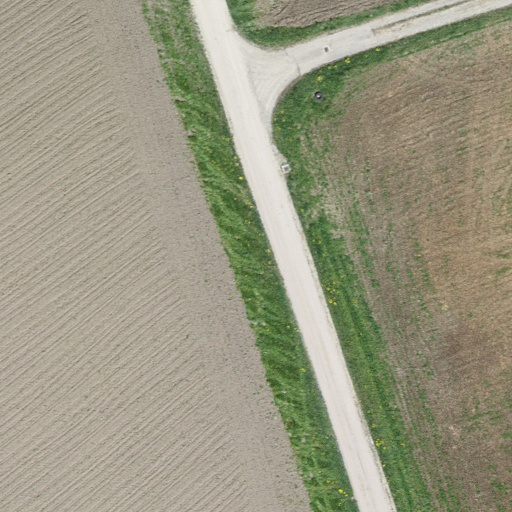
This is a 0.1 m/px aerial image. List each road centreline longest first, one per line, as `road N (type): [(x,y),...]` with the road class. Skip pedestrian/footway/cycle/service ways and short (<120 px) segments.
road 1 (track): [(377,511),(213,0)]
road 2 (track): [(235,69),(474,0)]
